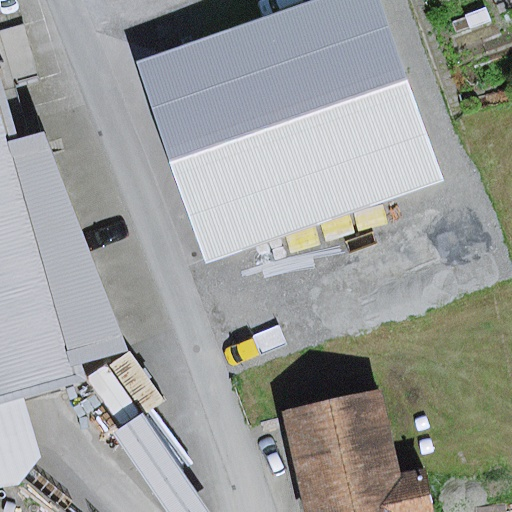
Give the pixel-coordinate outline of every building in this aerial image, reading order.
[(370,0),(337,0),(170,51),(240,249),(429,181),(370,0)] [(12,136),(0,93),(0,401),(21,397),(85,381),(77,362),(126,351),(38,130),(12,136)] [(377,391),(281,411),(301,511),(428,511),(421,466),(394,471),(377,391)] [(21,397),(0,401),(0,491),(15,489),(38,459),(21,397)] [(203,511),(138,417),(111,436),(163,511),(203,511)]
